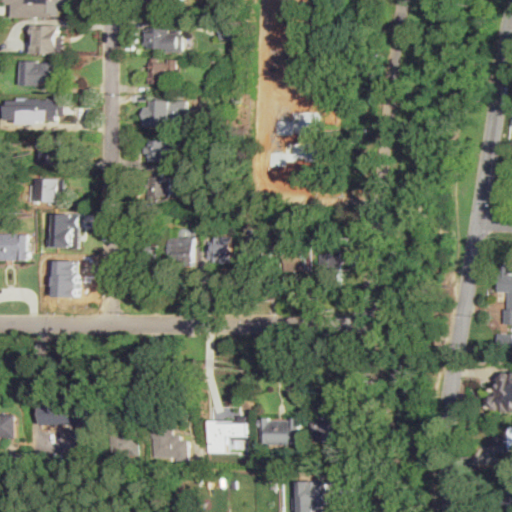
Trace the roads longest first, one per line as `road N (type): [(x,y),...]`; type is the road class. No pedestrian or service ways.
road 1 (residential): [(355,511),(403,0)]
road 2 (residential): [(451,511),(451,396),(511,16)]
road 3 (residential): [(367,323),(0,322)]
road 4 (residential): [(113,323),(113,0)]
